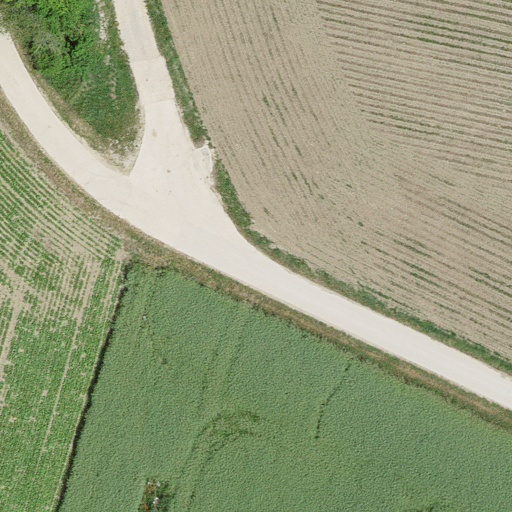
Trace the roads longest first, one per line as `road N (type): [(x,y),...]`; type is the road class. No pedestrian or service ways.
road 1 (track): [(511,390),(271,275),(84,167),(0,32)]
road 2 (track): [(195,231),(134,0)]
